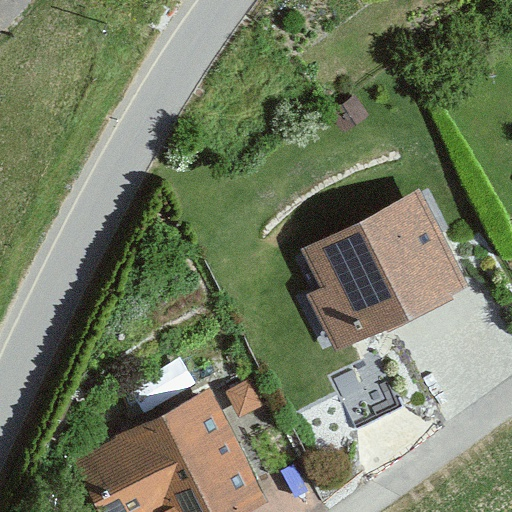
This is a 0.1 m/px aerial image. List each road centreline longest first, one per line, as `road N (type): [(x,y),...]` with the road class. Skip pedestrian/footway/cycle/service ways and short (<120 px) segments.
road 1 (tertiary): [(0,411),(104,195),(226,0)]
road 2 (residential): [(338,511),(511,395)]
